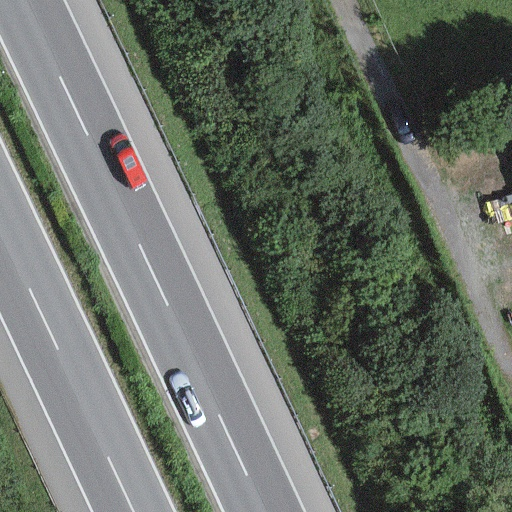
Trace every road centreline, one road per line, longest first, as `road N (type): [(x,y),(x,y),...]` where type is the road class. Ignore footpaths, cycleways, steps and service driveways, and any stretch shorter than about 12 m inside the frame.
road 1 (motorway): [(258,511),(17,0)]
road 2 (motorway): [(0,228),(130,511)]
